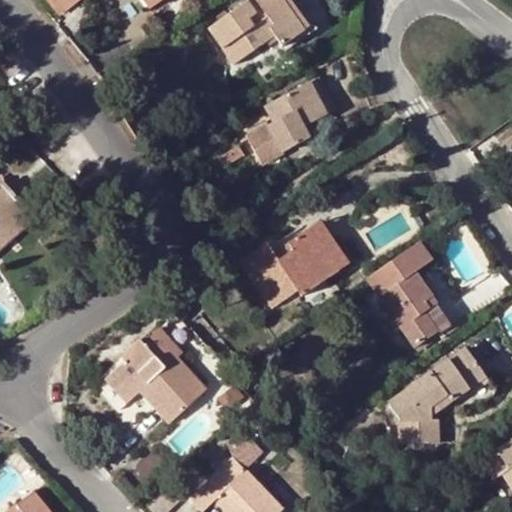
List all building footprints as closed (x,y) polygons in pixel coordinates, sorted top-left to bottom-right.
[(47,0),(61,16),(81,0),(47,0)] [(139,0),(146,9),(159,0),(139,0)] [(275,37),(282,46),(303,31),(292,15),(301,9),(294,0),(251,0),(208,31),(233,66),(275,37)] [(303,31),(282,46),(285,52),(316,30),(301,9),(292,15),(303,31)] [(294,133),(304,128),(325,117),(309,85),(263,109),(271,126),(247,139),(259,163),(278,153),(280,155),(300,145),(294,133)] [(310,140),(304,128),(294,133),(300,145),(310,140)] [(0,237),(27,213),(2,185),(0,186),(0,237)] [(0,237),(0,253),(36,222),(27,213),(0,237)] [(348,263),(319,221),(309,228),(337,270),(348,263)] [(265,244),(239,262),(269,308),(296,290),(300,295),(304,293),(321,281),(337,270),(309,228),(287,243),(292,250),(276,261),(271,254),(265,244)] [(423,302),(430,296),(414,271),(447,249),(434,230),(364,277),(412,347),(436,331),(423,312),(428,310),(423,302)] [(287,243),(271,254),(276,261),(292,250),(287,243)] [(321,281),(304,293),(308,299),(325,286),(321,281)] [(448,323),(430,296),(423,302),(428,310),(423,312),(436,331),(448,323)] [(172,362),(177,358),(182,352),(160,329),(154,334),(168,351),(164,354),(172,362)] [(124,361),(107,377),(128,400),(137,393),(151,380),(164,394),(154,403),(170,420),(205,389),(177,358),(172,362),(164,354),(168,351),(154,334),(142,345),(136,340),(119,356),(124,361)] [(465,348),(387,402),(401,423),(401,444),(437,443),(436,418),(429,419),(427,416),(484,377),(465,348)] [(128,400),(107,377),(102,381),(123,404),(128,400)] [(151,380),(137,393),(165,424),(170,420),(154,403),(164,394),(151,380)] [(511,438),(479,461),(492,479),(501,473),(511,488),(511,438)] [(232,459),(187,500),(198,511),(200,511),(213,500),(224,511),(277,511),(279,510),(232,459)] [(168,511),(187,495),(172,479),(145,505),(151,511),(168,511)] [(48,511),(34,493),(9,511),(48,511)]
